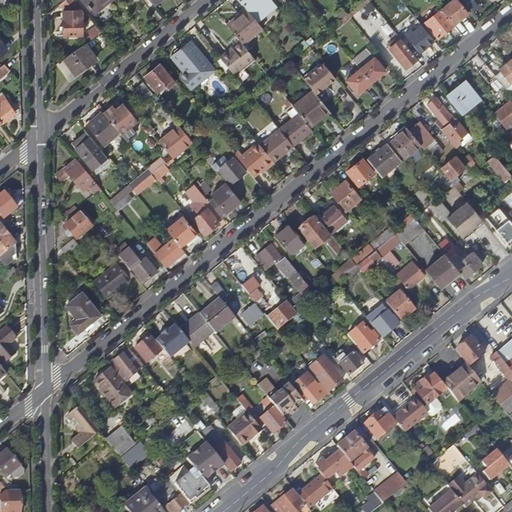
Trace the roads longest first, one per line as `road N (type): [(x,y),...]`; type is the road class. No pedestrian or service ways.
road 1 (residential): [(511,3),(43,397)]
road 2 (secondary): [(511,277),(471,300),(223,511)]
road 3 (residential): [(43,397),(36,142)]
road 4 (residential): [(36,142),(207,0)]
road 5 (residential): [(36,142),(32,0)]
